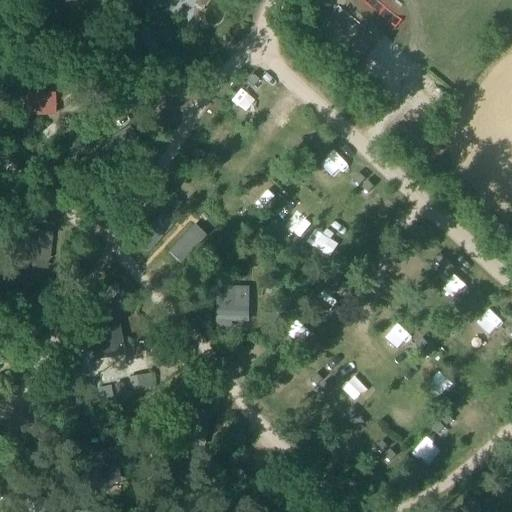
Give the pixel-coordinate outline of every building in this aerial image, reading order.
[(245,82),(252,87),(258,81),(251,75),(245,82)] [(24,97),(24,113),(53,113),(53,97),(24,97)] [(101,145),(115,166),(142,148),(127,127),(101,145)] [(310,143),(317,149),(323,142),(316,136),(310,143)] [(203,154),(195,149),(190,156),(198,161),(203,154)] [(259,155),(251,161),(264,179),(272,173),(259,155)] [(318,175),(327,183),(337,172),(327,164),(318,175)] [(352,181),(359,186),(365,180),(358,174),(352,181)] [(128,241),(128,245),(128,250),(137,267),(138,269),(139,270),(198,207),(161,177),(159,181),(135,216),(133,220),(132,224),(130,228),(129,232),(128,237),(128,241)] [(361,188),(367,194),(373,188),(366,182),(361,188)] [(198,207),(139,270),(164,300),(231,233),(198,207)] [(242,220),(249,225),(255,219),(248,213),(242,220)] [(266,229),(273,235),(279,228),(272,222),(266,229)] [(50,234),(22,231),(19,258),(47,261),(50,234)] [(292,255),(299,261),(304,254),(298,249),(292,255)] [(433,261),(439,266),(445,260),(438,254),(433,261)] [(441,269),(448,275),(454,268),(447,262),(441,269)] [(331,284),(337,289),(343,283),(336,277),(331,284)] [(323,293),(329,299),(335,292),(328,287),(323,293)] [(217,318),(247,319),(248,290),(218,289),(217,318)] [(94,359),(103,357),(122,353),(114,314),(86,319),(94,359)] [(416,345),(422,351),(428,345),(422,339),(416,345)] [(286,343),(279,349),(286,356),(292,349),(286,343)] [(424,353),(430,359),(437,353),(431,347),(424,353)] [(310,381),(316,387),(322,380),(316,374),(310,381)] [(142,376),(128,379),(130,392),(145,389),(142,376)] [(319,388),(325,395),(331,388),(325,382),(319,388)] [(128,383),(114,386),(115,395),(129,393),(128,383)] [(109,388),(97,390),(100,405),(112,402),(109,388)] [(343,417),(349,423),(355,417),(349,410),(343,417)] [(174,440),(203,445),(208,416),(179,411),(174,440)] [(441,420),(447,426),(453,420),(447,414),(441,420)] [(351,425),(357,431),(364,424),(358,418),(351,425)] [(431,428),(437,435),(444,429),(438,422),(431,428)] [(419,463),(437,456),(429,438),(412,445),(419,463)] [(374,448),(380,454),(387,448),(381,442),(374,448)] [(383,456),(389,462),(395,456),(389,450),(383,456)] [(88,484),(116,480),(113,452),(84,456),(88,484)] [(28,502),(47,500),(46,487),(26,490),(28,502)]
